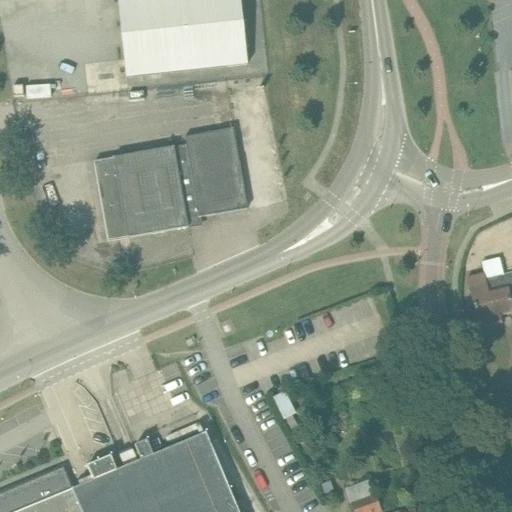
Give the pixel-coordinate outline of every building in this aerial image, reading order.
[(245,66),(237,0),(115,0),(123,78),(245,66)] [(247,208),(234,128),(186,136),(187,146),(114,158),(114,159),(96,162),(104,199),(101,199),(108,241),(128,238),(189,228),(189,227),(201,225),(200,217),(216,215),(216,214),(247,208)] [(484,275),(467,279),(479,327),(502,322),(500,315),(511,312),(511,303),(509,291),(511,290),(511,274),(486,281),(484,275)] [(511,403),(511,392),(496,391),(494,411),(511,413),(511,403)] [(0,511),(238,511),(206,433),(153,456),(147,441),(135,446),(142,461),(117,471),(111,456),(88,466),(94,481),(73,489),(64,467),(0,493),(0,511)] [(380,511),(382,511),(372,483),(348,493),(354,511),(380,511)]
